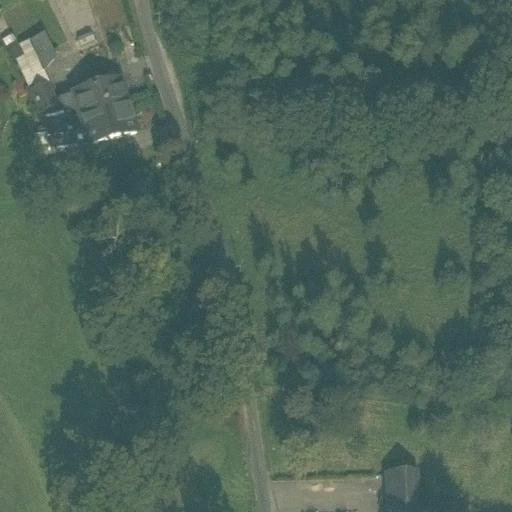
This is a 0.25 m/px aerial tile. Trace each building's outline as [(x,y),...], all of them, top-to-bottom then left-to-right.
[(40,34),(16,45),(23,59),(15,63),(17,68),(23,65),(37,59),(40,66),(52,61),(40,34)] [(3,44),(6,50),(16,45),(13,39),(3,44)] [(23,59),(16,45),(6,50),(14,64),(15,63),(23,59)] [(24,81),(29,94),(47,86),(48,87),(49,86),(40,66),(37,59),(23,65),(29,78),(24,81)] [(23,65),(17,68),(24,81),(29,78),(23,65)] [(78,110),(81,121),(127,108),(119,83),(58,101),(62,114),(78,110)] [(29,94),(40,117),(57,109),(48,87),(47,86),(29,94)] [(136,135),(127,108),(81,121),(83,127),(89,146),(88,146),(89,148),(136,135)] [(89,146),(83,127),(45,132),(47,151),(88,146),(89,146)] [(385,479),(386,511),(416,511),(414,477),(385,479)]
